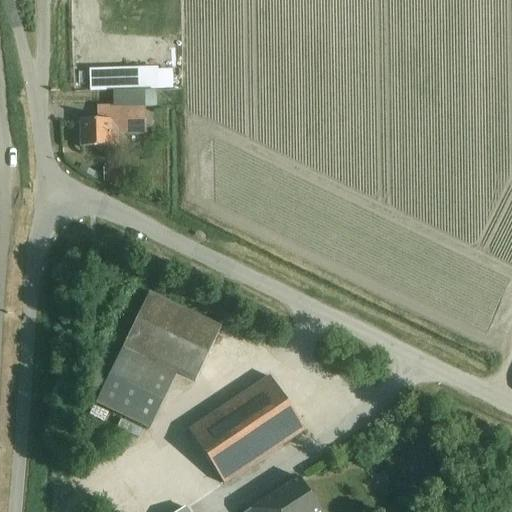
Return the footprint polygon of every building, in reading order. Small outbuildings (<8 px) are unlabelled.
[(88,69),(88,90),(157,88),(156,67),(88,69)] [(110,107),(110,121),(80,122),(81,148),(121,147),(121,135),(141,135),(141,106),(110,107)] [(124,167),(102,168),(103,183),(124,182),(124,167)] [(89,251),(89,266),(99,266),(99,251),(89,251)] [(148,294),(122,350),(177,375),(194,383),(221,328),(148,294)] [(177,375),(122,350),(95,402),(149,428),(177,375)] [(214,415),(188,432),(224,486),(305,431),(270,378),(255,388),(252,383),(240,391),(230,375),(201,394),(214,415)] [(372,481),(378,492),(391,485),(384,474),(372,481)] [(299,479),(248,511),(320,511),(300,481),(299,479)]
